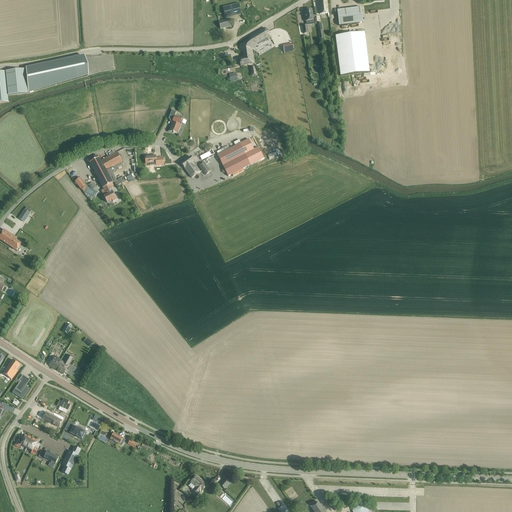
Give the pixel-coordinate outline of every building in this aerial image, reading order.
[(318,0),(320,14),(328,13),(326,0),(318,0)] [(239,3),(222,7),(225,18),(241,14),(239,3)] [(361,8),(337,11),(339,26),(363,23),(361,8)] [(313,20),(312,14),(312,9),(304,10),(305,17),(304,17),(305,22),(313,20)] [(231,26),(230,21),(230,19),(218,22),(220,29),(231,26)] [(252,49),(272,37),(269,31),(265,32),(264,29),(265,29),(265,28),(250,37),(250,38),(252,49)] [(339,52),(363,49),(361,36),(337,39),(339,52)] [(291,38),(282,40),(283,48),(293,46),(291,38)] [(250,42),(248,43),(239,45),(242,57),(239,58),(240,66),(254,63),(251,50),(250,42)] [(366,75),(363,49),(339,52),(342,78),(366,75)] [(26,69),(25,70),(28,93),(88,76),(83,56),(34,66),(34,67),(27,70),(26,69)] [(25,70),(5,71),(8,95),(28,93),(25,70)] [(0,103),(8,102),(8,95),(5,71),(0,71),(0,103)] [(178,133),(183,119),(174,116),(176,112),(172,110),(168,118),(169,119),(169,118),(173,120),(170,127),(168,131),(168,132),(173,132),(173,133),(173,132),(177,133),(178,133)] [(248,139),(239,144),(250,165),(252,164),(264,158),(258,147),(254,150),(248,139)] [(218,154),(217,155),(219,158),(228,176),(231,175),(234,173),(250,165),(239,144),(227,150),(218,154)] [(103,188),(112,184),(112,183),(105,170),(122,162),(117,152),(101,161),(99,158),(89,162),(103,188)] [(163,157),(156,158),(156,155),(145,156),(146,164),(156,163),(156,166),(163,165),(163,157)] [(192,162),(193,161),(191,157),(181,164),(184,169),(191,178),(200,172),(192,162)] [(204,162),(198,166),(205,175),(211,171),(204,162)] [(80,178),(75,182),(81,190),(82,189),(84,192),(87,186),(86,186),(80,178)] [(112,184),(103,188),(107,195),(104,197),(107,202),(112,200),(113,201),(118,199),(115,195),(114,195),(110,188),(114,186),(112,184)] [(24,222),(31,211),(26,207),(19,218),(24,222)] [(16,238),(8,232),(4,230),(0,234),(0,239),(16,251),(21,244),(15,240),(16,238)] [(67,323),(62,331),(67,334),(72,326),(67,323)] [(64,361),(61,360),(55,369),(64,374),(73,360),(70,358),(71,356),(68,354),(64,361)] [(49,365),(55,369),(61,360),(55,356),(49,365)] [(16,370),(20,365),(13,360),(10,364),(3,374),(10,379),(12,380),(18,371),(16,370)] [(84,362),(81,367),(87,371),(90,366),(84,362)] [(20,381),(15,389),(21,392),(19,395),(23,398),(29,389),(26,386),(30,380),(23,375),(19,380),(20,381)] [(71,408),(68,407),(70,404),(64,401),(63,404),(60,402),(57,408),(68,413),(71,408)] [(43,420),(59,427),(62,421),(46,412),(44,415),(39,412),(37,418),(43,421),(43,420)] [(70,433),(71,434),(74,435),(74,436),(75,436),(77,437),(78,437),(81,439),(82,439),(85,433),(85,432),(81,430),(82,428),(79,427),(78,429),(74,427),(74,426),(73,427),(74,427),(71,433),(70,433)] [(114,433),(110,439),(121,446),(125,439),(114,433)] [(19,436),(14,445),(15,446),(18,448),(20,445),(26,448),(31,438),(25,435),(24,438),(19,436)] [(31,438),(26,448),(31,450),(30,453),(35,456),(40,446),(36,444),(37,441),(31,438)] [(64,466),(61,472),(67,475),(70,469),(68,468),(70,465),(72,466),(77,455),(78,456),(81,450),(79,449),(76,454),(69,450),(69,451),(64,461),(63,461),(61,465),(64,466)] [(41,451),(39,457),(54,464),(58,457),(54,455),(55,455),(51,453),(51,454),(47,452),(46,454),(41,451)] [(198,495),(201,492),(203,490),(204,492),(207,488),(205,487),(207,486),(196,476),(192,480),(190,482),(195,487),(193,490),(198,495)] [(244,488),(234,479),(230,482),(226,478),(224,481),(220,485),(224,489),(227,486),(237,495),(244,488)] [(274,503),(279,499),(272,490),(267,493),(274,503)] [(227,493),(222,498),(231,506),(236,501),(227,493)] [(367,511),(369,510),(368,508),(368,505),(366,503),(365,502),(362,501),(360,501),(358,501),(356,502),(354,504),(353,506),(352,508),(352,510),(352,511),(367,511)] [(325,511),(321,506),(318,502),(310,508),(312,511),(325,511)]
